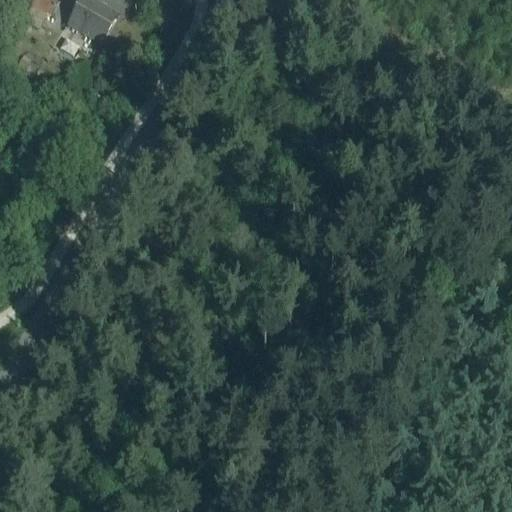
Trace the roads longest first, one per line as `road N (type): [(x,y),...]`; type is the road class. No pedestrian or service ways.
road 1 (tertiary): [(0,391),(227,0)]
road 2 (unknown): [(493,120),(308,467),(295,511)]
